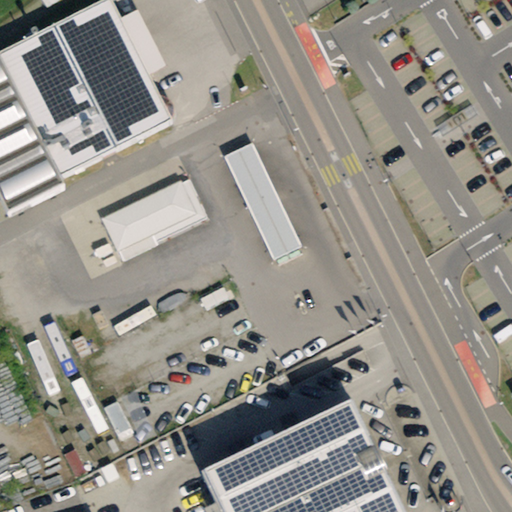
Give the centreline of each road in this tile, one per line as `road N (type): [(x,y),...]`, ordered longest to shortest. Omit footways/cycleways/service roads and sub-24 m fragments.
road 1 (tertiary): [(254,0),(434,358)]
road 2 (tertiary): [(502,494),(434,358)]
